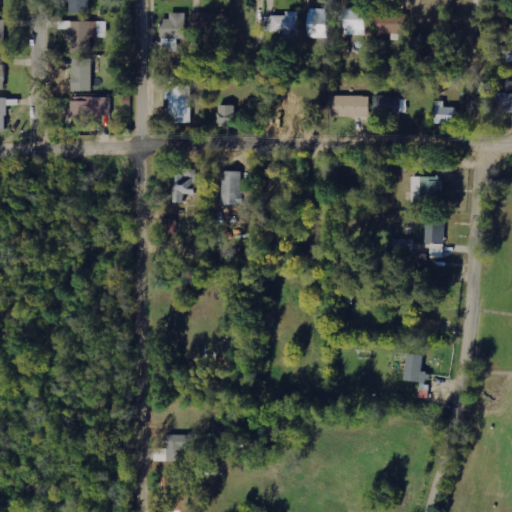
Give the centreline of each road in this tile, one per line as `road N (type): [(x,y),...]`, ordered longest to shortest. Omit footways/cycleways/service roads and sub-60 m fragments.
road 1 (tertiary): [(511,146),(0,152)]
road 2 (residential): [(134,511),(137,0)]
road 3 (residential): [(427,511),(458,403),(478,150)]
road 4 (residential): [(33,151),(34,0)]
